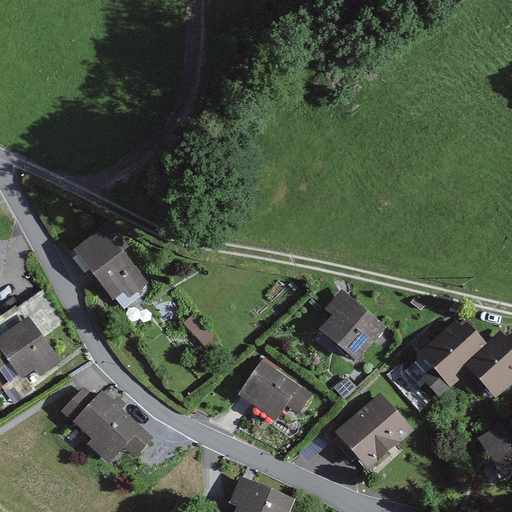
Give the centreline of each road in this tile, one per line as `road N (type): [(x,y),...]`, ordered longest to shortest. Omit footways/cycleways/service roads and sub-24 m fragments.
road 1 (residential): [(0,176),(95,351),(139,397),(183,428),(367,511)]
road 2 (track): [(0,158),(208,243),(453,298)]
